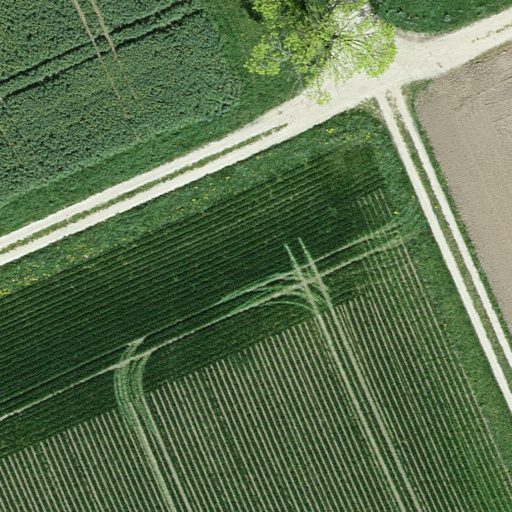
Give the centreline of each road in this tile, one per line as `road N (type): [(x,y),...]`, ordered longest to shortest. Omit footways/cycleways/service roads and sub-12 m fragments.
road 1 (track): [(0,249),(511,21)]
road 2 (track): [(343,0),(511,387)]
